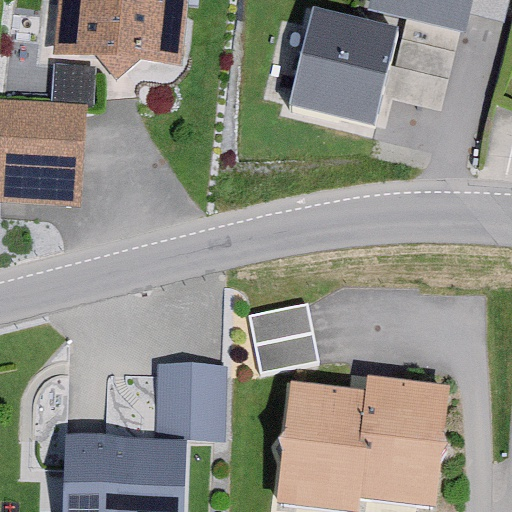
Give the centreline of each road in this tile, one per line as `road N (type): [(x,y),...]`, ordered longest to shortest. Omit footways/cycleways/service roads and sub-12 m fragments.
road 1 (unclassified): [(0,302),(222,242),(419,209),(511,218)]
road 2 (residential): [(466,319),(480,511)]
